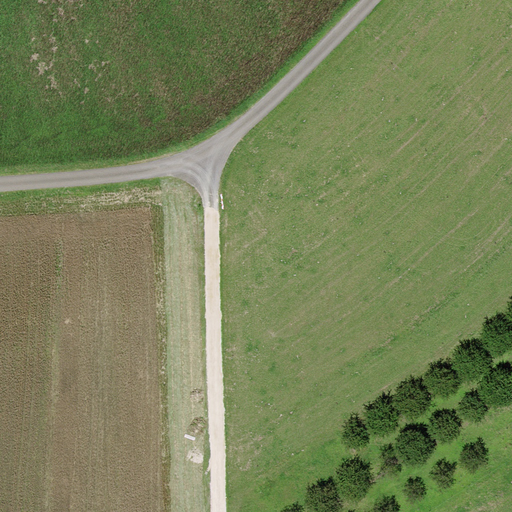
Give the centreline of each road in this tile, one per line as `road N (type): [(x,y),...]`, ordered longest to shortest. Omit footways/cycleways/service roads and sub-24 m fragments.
road 1 (unclassified): [(0,187),(207,168),(379,0)]
road 2 (track): [(207,168),(221,511)]
